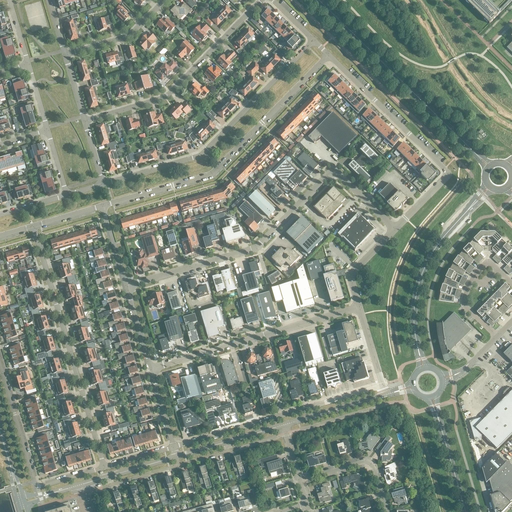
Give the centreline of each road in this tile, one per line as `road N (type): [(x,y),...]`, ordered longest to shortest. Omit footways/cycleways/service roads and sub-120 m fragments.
road 1 (unclassified): [(127,286),(257,248),(334,173),(394,229)]
road 2 (residential): [(103,205),(211,174),(329,55)]
road 3 (residential): [(103,184),(200,155),(313,41)]
road 4 (residential): [(33,226),(104,468)]
road 5 (tertiary): [(488,166),(319,0)]
road 6 (residential): [(85,122),(164,97),(260,0)]
road 7 (unclassified): [(173,448),(382,385)]
road 8 (unclassified): [(150,369),(359,308)]
road 9 (tertiary): [(423,367),(413,314),(425,266),(489,187)]
road 10 (residential): [(104,468),(35,485),(0,366)]
road 11 (residential): [(329,55),(445,177)]
road 12 (residential): [(106,477),(109,486),(229,451)]
road 13 (unclassified): [(497,338),(464,302),(489,262),(511,283)]
road 14 (residential): [(386,511),(370,463),(300,480)]
road 15 (tertiary): [(466,511),(431,397)]
